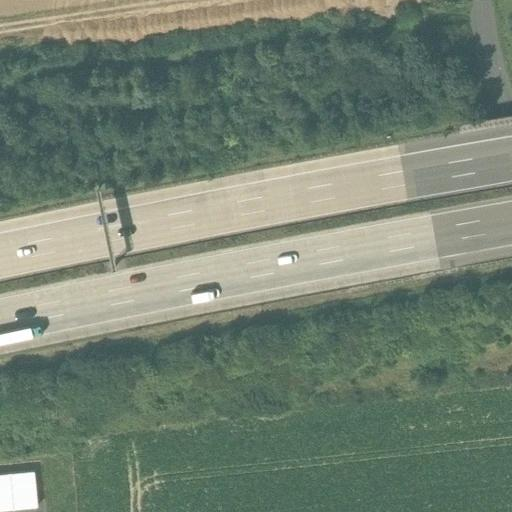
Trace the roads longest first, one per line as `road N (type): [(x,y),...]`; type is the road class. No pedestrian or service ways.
road 1 (motorway): [(0,328),(511,222)]
road 2 (motorway): [(511,159),(0,249)]
road 3 (track): [(180,0),(0,26)]
road 4 (residential): [(480,0),(511,117)]
